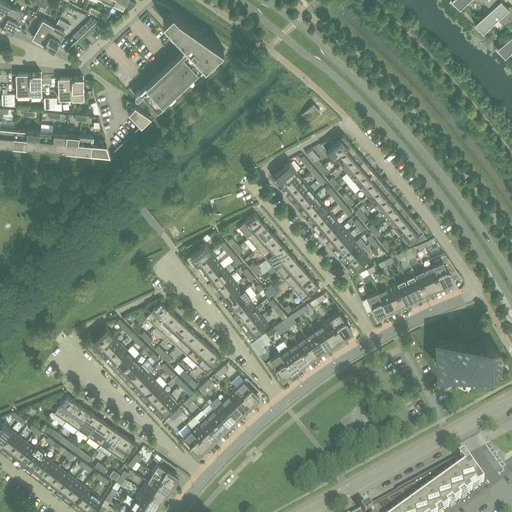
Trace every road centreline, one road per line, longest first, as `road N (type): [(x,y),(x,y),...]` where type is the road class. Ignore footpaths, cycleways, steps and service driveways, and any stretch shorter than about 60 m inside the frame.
road 1 (tertiary): [(238,0),(370,112),(434,186),(511,302)]
road 2 (tertiary): [(511,277),(387,112),(320,42),(261,0)]
road 3 (residential): [(204,478),(167,438),(51,357),(81,329),(186,281)]
road 4 (residential): [(377,339),(479,293),(349,122)]
road 5 (residential): [(377,339),(255,189),(272,163),(349,122)]
road 6 (residential): [(312,511),(511,401)]
road 7 (residential): [(291,400),(186,281)]
